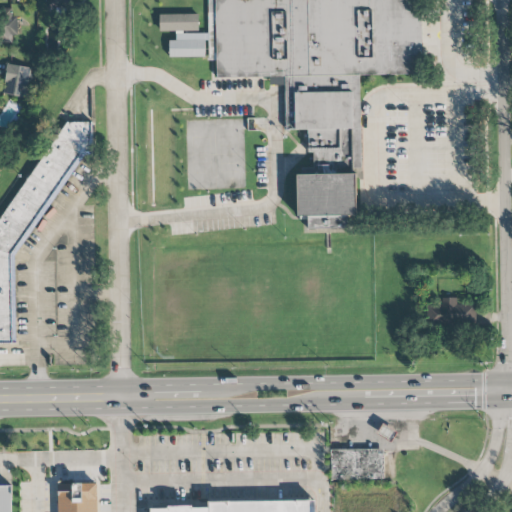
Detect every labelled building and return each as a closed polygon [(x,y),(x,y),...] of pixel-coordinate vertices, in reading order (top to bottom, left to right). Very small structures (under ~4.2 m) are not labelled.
[(214,0),(421,0),(423,72),(359,75),(361,168),(355,170),(356,217),(348,218),(348,231),(308,231),(307,219),(304,219),(299,218),(295,178),(311,178),(310,133),(285,133),(285,76),(216,79),(214,0)] [(0,43),(12,43),(12,35),(18,35),(17,16),(11,17),(11,8),(0,8),(0,43)] [(198,14),(159,15),(159,32),(199,31),(198,14)] [(32,67),(6,65),(3,95),(29,98),(32,67)] [(0,223),(0,343),(15,344),(15,331),(15,262),(79,155),(92,155),(92,122),(61,122),(0,223)] [(457,298),(441,298),(441,304),(427,304),(426,325),(466,326),(466,304),(457,304),(457,298)] [(390,441),(396,433),(383,424),(377,433),(390,441)] [(330,480),(384,479),(384,449),(330,450),(330,480)] [(57,484),(57,511),(96,511),(96,483),(57,484)] [(0,511),(0,487),(12,487),(12,511),(0,511)] [(315,511),(315,501),(208,502),(208,507),(151,508),(150,511),(315,511)]
